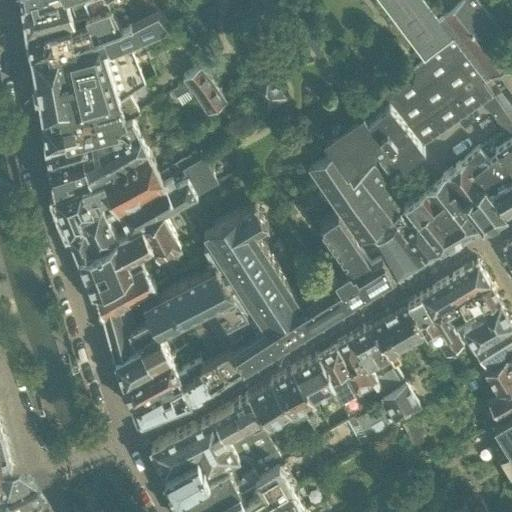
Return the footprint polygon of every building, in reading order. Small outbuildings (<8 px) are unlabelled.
[(0,56),(31,52),(32,59),(64,50),(63,46),(123,24),(108,0),(85,0),(90,12),(27,29),(28,33),(0,37),(0,56)] [(23,2),(0,7),(0,37),(28,33),(27,29),(90,12),(85,0),(24,0),(22,1),(23,2)] [(108,0),(123,24),(157,7),(153,0),(108,0)] [(379,0),(423,58),(369,99),(377,110),(368,117),(361,107),(360,107),(360,112),(323,138),(330,149),(326,152),(349,181),(353,178),(348,172),(376,152),(380,163),(388,174),(425,147),(423,145),(484,101),(493,95),(494,94),(484,80),(498,70),(511,59),(507,52),(501,44),(509,38),(479,0),(458,0),(437,16),(425,0),(379,0)] [(64,50),(32,59),(33,60),(0,66),(0,75),(1,79),(1,80),(1,88),(33,82),(33,83),(35,92),(35,94),(35,95),(39,94),(43,115),(43,116),(120,96),(128,90),(145,80),(140,68),(129,39),(136,36),(151,29),(159,26),(169,22),(159,10),(157,7),(123,24),(63,46),(64,50)] [(199,16),(189,24),(194,30),(204,23),(199,16)] [(323,54),(312,37),(308,32),(302,35),(318,57),(323,54)] [(511,58),(511,59),(498,70),(511,90),(511,58)] [(200,62),(183,74),(194,88),(208,110),(227,98),(226,97),(211,76),(206,69),(200,62)] [(377,86),(361,67),(352,74),(367,94),(377,86)] [(248,83),(266,108),(285,95),(267,70),(264,73),(248,83)] [(195,93),(187,82),(175,89),(182,102),(195,93)] [(7,125),(14,155),(46,146),(46,145),(90,134),(118,127),(118,123),(133,113),(140,109),(128,90),(120,96),(43,116),(43,115),(7,125)] [(511,121),(493,95),(484,101),(503,130),(481,147),(511,187),(511,121)] [(24,201),(54,191),(103,174),(149,147),(133,113),(118,123),(118,127),(90,134),(91,136),(93,149),(88,150),(49,164),(49,163),(18,173),(24,201)] [(14,155),(18,173),(49,163),(49,164),(88,150),(85,138),(91,136),(90,134),(46,145),(46,146),(14,155)] [(453,206),(469,230),(480,223),(505,209),(511,204),(511,187),(481,147),(481,146),(444,173),(435,179),(455,204),(453,206)] [(36,241),(39,252),(73,238),(69,228),(84,221),(80,214),(106,201),(158,171),(160,170),(159,169),(150,149),(149,147),(103,174),(54,191),(54,192),(55,193),(57,199),(27,211),(34,233),(31,234),(34,241),(36,241)] [(382,250),(393,273),(394,273),(395,274),(424,256),(359,174),(353,178),(349,181),(326,152),(311,162),(308,164),(337,207),(371,256),(382,250)] [(73,238),(39,252),(45,267),(79,253),(80,255),(117,235),(107,214),(117,208),(129,229),(140,223),(163,209),(197,191),(218,180),(204,154),(194,159),(190,153),(170,164),(160,170),(158,171),(106,201),(80,214),(84,221),(69,228),(73,238)] [(359,174),(424,256),(439,248),(403,203),(373,166),(359,174)] [(433,181),(413,196),(408,199),(403,203),(439,248),(443,245),(447,243),(449,247),(457,242),(455,238),(469,230),(453,206),(455,205),(455,204),(435,179),(433,181)] [(107,330),(114,357),(166,329),(164,325),(189,312),(190,314),(188,315),(212,356),(217,353),(233,342),(246,364),(269,349),(270,350),(287,339),(287,338),(315,320),(351,298),(352,299),(369,288),(393,273),(382,250),(371,256),(337,207),(319,220),(347,262),(298,293),(256,228),(268,220),(254,199),(203,227),(212,239),(203,244),(208,252),(204,254),(208,261),(218,255),(235,279),(255,307),(224,323),(207,294),(200,297),(174,311),(155,321),(152,315),(135,325),(127,300),(127,299),(101,311),(100,310),(63,322),(69,342),(107,330)] [(140,223),(152,245),(159,256),(175,246),(175,245),(180,242),(163,209),(140,223)] [(93,287),(94,290),(136,266),(130,256),(152,245),(140,223),(129,229),(117,235),(80,255),(84,264),(48,277),(56,300),(93,287)] [(511,238),(502,244),(509,255),(511,259),(511,238)] [(199,270),(189,275),(200,297),(207,294),(235,279),(218,255),(208,261),(210,264),(201,269),(199,267),(197,268),(199,270)] [(478,258),(447,276),(459,296),(473,287),(475,290),(490,281),(484,270),(485,270),(484,268),(483,268),(479,260),(479,259),(478,258)] [(56,300),(63,322),(100,310),(101,311),(127,299),(127,300),(156,284),(143,263),(136,266),(94,290),(93,287),(56,300)] [(163,289),(162,289),(174,311),(200,297),(189,275),(188,276),(187,273),(185,274),(187,277),(177,282),(175,280),(173,281),(175,283),(164,289),(163,286),(161,287),(163,289)] [(447,276),(421,292),(446,336),(470,319),(458,296),(459,296),(447,276)] [(235,279),(207,294),(224,323),(255,307),(235,279)] [(483,306),(500,297),(497,291),(495,288),(490,281),(475,290),(473,287),(459,296),(458,296),(470,319),(485,310),(483,306)] [(144,299),(152,315),(155,321),(174,311),(162,289),(152,295),(151,292),(149,293),(150,296),(144,299)] [(407,299),(425,330),(433,344),(437,342),(446,336),(421,292),(407,299)] [(446,336),(437,342),(446,354),(468,340),(463,333),(467,332),(476,345),(475,346),(485,361),(502,350),(511,343),(511,317),(500,297),(483,306),(485,310),(470,319),(446,336)] [(371,320),(390,352),(394,359),(399,356),(394,348),(425,330),(407,299),(407,300),(393,308),(387,311),(371,320)] [(0,333),(9,330),(0,300),(0,333)] [(371,320),(351,332),(361,351),(369,345),(378,359),(390,352),(371,320)] [(79,371),(87,395),(124,380),(123,379),(171,354),(172,353),(165,338),(169,336),(166,329),(114,357),(79,371)] [(0,362),(18,357),(17,356),(9,330),(0,333),(0,362)] [(403,374),(394,359),(390,352),(378,359),(369,345),(361,351),(351,332),(337,340),(349,364),(346,366),(355,385),(359,392),(375,383),(380,392),(381,392),(405,378),(403,374)] [(333,382),(339,398),(347,414),(347,418),(347,419),(354,415),(367,407),(359,392),(355,385),(346,366),(349,364),(337,340),(317,351),(334,381),(333,382)] [(217,353),(229,375),(237,370),(239,370),(244,368),(244,365),(246,364),(233,342),(217,353)] [(484,368),(497,389),(511,380),(511,349),(505,354),(484,368)] [(293,365),(312,398),(330,388),(335,399),(339,398),(333,382),(334,381),(317,351),(293,365)] [(201,363),(204,369),(212,385),(213,385),(215,385),(220,383),(220,380),(229,375),(217,353),(212,356),(203,361),(201,363)] [(124,380),(87,395),(93,414),(93,415),(132,399),(133,403),(182,377),(183,378),(204,369),(201,363),(203,361),(201,357),(178,369),(171,354),(123,379),(124,380)] [(0,393),(28,384),(18,357),(0,362),(0,393)] [(290,410),(300,404),(312,398),(293,365),(271,378),(290,410)] [(204,369),(183,378),(191,394),(203,389),(211,386),(212,385),(204,369)] [(98,426),(101,433),(142,414),(142,413),(189,395),(191,394),(183,378),(182,377),(133,403),(132,399),(93,415),(98,426)] [(248,391),(263,418),(267,425),(285,413),(292,424),(307,417),(300,404),(290,410),(271,378),(269,379),(268,379),(263,382),(248,391)] [(405,378),(381,392),(380,392),(383,397),(382,398),(367,407),(354,415),(347,419),(361,443),(399,421),(395,414),(419,401),(405,378)] [(511,380),(497,389),(487,396),(497,413),(511,403),(511,380)] [(244,424),(249,421),(248,421),(258,416),(260,419),(263,418),(248,391),(231,401),(244,424)] [(246,458),(259,471),(274,463),(287,455),(277,438),(273,441),(264,426),(254,431),(249,421),(244,424),(231,401),(213,411),(206,415),(232,461),(237,458),(240,455),(243,456),(246,458)] [(511,410),(493,423),(507,445),(497,451),(511,475),(511,410)] [(0,471),(12,468),(6,447),(5,445),(45,432),(40,415),(1,428),(3,438),(0,438),(0,471)] [(198,452),(210,473),(232,461),(206,415),(193,422),(183,427),(198,452)] [(403,422),(416,444),(425,439),(411,417),(403,422)] [(118,465),(131,489),(164,471),(163,470),(198,452),(183,427),(175,431),(151,444),(150,442),(115,460),(117,464),(118,465)] [(131,489),(144,511),(175,492),(176,493),(210,473),(198,452),(163,470),(164,471),(131,489)] [(244,511),(291,485),(304,477),(290,453),(287,455),(274,463),(259,471),(254,474),(255,476),(192,511),(244,511)] [(144,511),(145,511),(192,511),(255,476),(254,474),(259,471),(246,458),(243,456),(240,455),(237,458),(232,461),(210,473),(176,493),(175,492),(144,511)] [(34,511),(38,510),(72,492),(67,481),(63,473),(26,492),(23,487),(0,495),(0,511),(34,511)] [(307,511),(305,507),(291,485),(244,511),(307,511)] [(73,511),(82,508),(80,504),(72,492),(38,510),(34,511),(73,511)]
